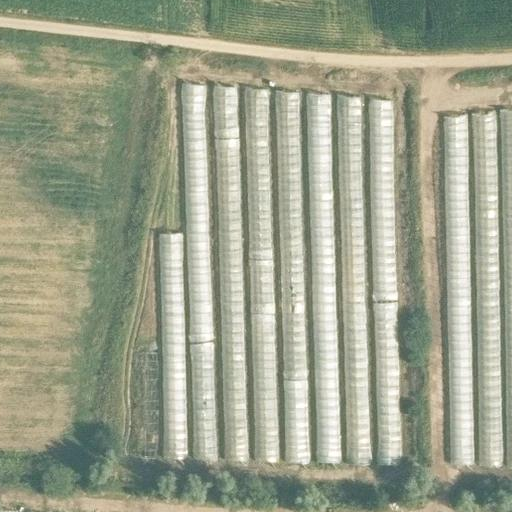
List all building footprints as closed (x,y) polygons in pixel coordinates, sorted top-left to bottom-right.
[(184,83),(184,111),(205,110),(204,82),(184,83)] [(478,348),(482,464),(501,463),(498,363),(488,363),(488,348),(478,348)] [(457,462),(472,461),(468,361),(453,362),(457,462)] [(401,462),(398,363),(377,363),(380,463),(401,462)] [(257,459),(277,459),(276,387),(255,388),(257,459)] [(341,460),(337,388),(331,388),(331,404),(317,405),(320,461),(341,460)] [(225,399),(227,458),(247,458),(246,399),(225,399)] [(354,400),(347,400),(348,463),(370,462),(369,415),(355,416),(354,400)] [(288,461),(309,460),(307,406),(286,407),(288,461)] [(215,457),(216,413),(196,413),(195,456),(215,457)] [(167,455),(186,456),(187,425),(167,425),(167,455)]
